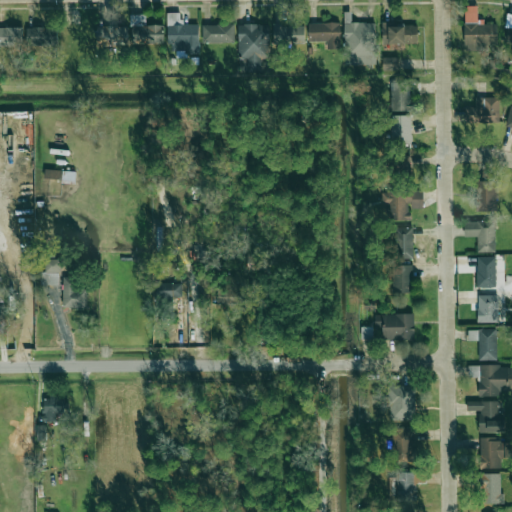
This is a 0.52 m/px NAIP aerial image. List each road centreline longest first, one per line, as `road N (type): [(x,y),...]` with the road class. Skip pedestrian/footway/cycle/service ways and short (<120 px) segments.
road 1 (residential): [(449,511),(442,0)]
road 2 (residential): [(0,367),(447,362)]
road 3 (residential): [(325,364),(327,511)]
